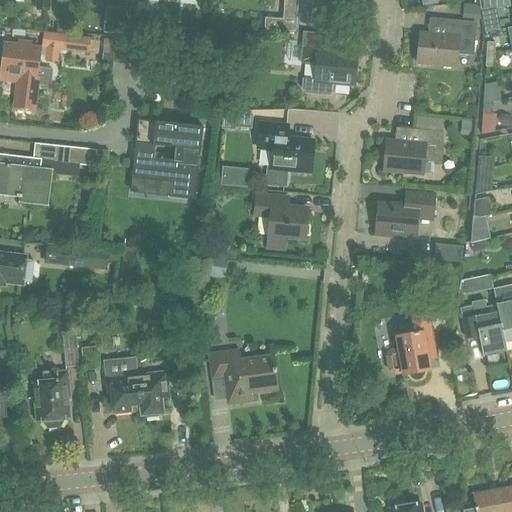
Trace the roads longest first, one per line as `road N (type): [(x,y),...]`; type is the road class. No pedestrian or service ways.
road 1 (residential): [(330,449),(354,126),(374,108),(382,0)]
road 2 (tertiary): [(0,488),(330,449)]
road 3 (tertiary): [(330,449),(511,418)]
